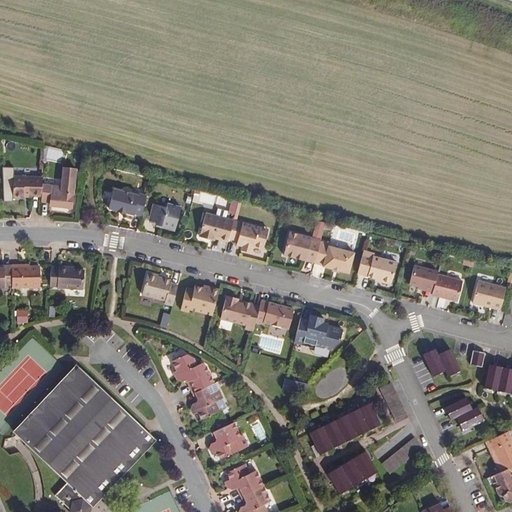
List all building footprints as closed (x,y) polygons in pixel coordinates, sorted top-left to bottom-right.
[(55,189),(36,189),(36,182),(6,181),(6,202),(16,203),(17,201),(36,202),(36,206),(44,206),(44,209),(48,209),(49,211),(67,211),(68,191),(66,191),(66,170),(55,170),(55,189)] [(137,195),(112,188),(107,208),(133,215),(133,213),(140,214),(145,195),(138,193),(137,195)] [(229,201),(227,213),(236,215),(238,202),(229,201)] [(169,232),(175,209),(161,205),(161,209),(148,205),(143,223),(150,225),(150,226),(156,228),(156,229),(169,232)] [(228,222),(228,221),(200,215),(194,238),(204,241),(205,238),(210,239),(223,243),(223,240),(228,222)] [(228,221),(228,222),(223,240),(232,242),(231,246),(237,247),(236,249),(236,251),(246,254),(248,247),(258,249),(261,238),(256,236),(258,229),(228,221)] [(325,244),(316,242),(311,259),(310,263),(310,264),(319,266),(319,267),(328,269),(335,271),(344,273),(349,253),(325,247),(325,244)] [(370,253),(359,251),(354,274),(377,280),(382,281),(381,282),(387,284),(393,262),(369,256),(370,253)] [(415,286),(421,288),(420,290),(429,292),(428,294),(454,301),(459,281),(433,274),(434,271),(411,265),(406,284),(415,286)] [(15,270),(7,270),(0,270),(0,291),(0,292),(0,290),(8,290),(8,291),(35,290),(34,271),(15,271),(15,270)] [(46,272),(45,291),(52,292),(52,293),(78,294),(79,275),(61,275),(62,272),(53,271),(53,272),(46,272)] [(169,278),(147,273),(142,294),(161,299),(162,303),(171,306),(177,284),(168,282),(169,278)] [(476,280),(470,302),(498,309),(503,287),(476,280)] [(208,317),(214,291),(207,290),(205,291),(199,290),(190,288),(189,292),(182,290),(176,312),(184,314),(185,311),(208,317)] [(234,302),(234,301),(222,298),(216,320),(242,327),(241,330),(249,332),(255,308),(248,306),(248,305),(239,303),(238,305),(233,304),(234,302)] [(26,309),(15,310),(16,322),(26,321),(26,309)] [(169,314),(163,313),(159,326),(165,328),(169,314)] [(297,319),(290,343),(299,346),(311,349),(312,346),(327,350),(336,341),(339,330),(324,327),(318,325),(319,323),(320,319),(306,316),(305,321),(297,319)] [(473,348),(470,362),(482,365),(485,351),(473,348)] [(432,351),(420,357),(430,378),(442,372),(445,378),(457,372),(447,351),(435,357),(432,351)] [(181,383),(182,384),(183,383),(186,384),(192,395),(196,402),(192,405),(193,406),(188,408),(187,411),(191,417),(194,415),(198,422),(216,413),(215,412),(211,404),(217,400),(218,400),(201,366),(194,369),(190,360),(172,369),(175,376),(171,378),(174,384),(178,385),(181,383)] [(511,367),(488,362),(483,384),(511,391),(511,367)] [(153,442),(75,370),(13,435),(67,485),(55,498),(69,511),(89,511),(90,507),(92,509),(153,442)] [(192,405),(196,402),(192,395),(186,384),(183,383),(182,384),(188,397),(192,405)] [(377,388),(398,431),(409,426),(389,383),(377,388)] [(443,408),(449,421),(454,418),(461,432),(482,422),(475,408),(469,410),(464,398),(443,408)] [(369,403),(306,434),(317,456),(379,425),(369,403)] [(257,421),(254,415),(249,418),(252,424),(257,421)] [(214,427),(216,432),(222,429),(219,424),(214,427)] [(254,425),(255,438),(262,438),(261,424),(254,425)] [(231,425),(222,429),(216,432),(214,433),(212,434),(215,442),(211,444),(212,445),(209,447),(209,450),(207,451),(210,457),(214,455),(218,461),(236,453),(231,444),(239,440),(231,425)] [(502,470),(499,472),(486,477),(490,484),(493,483),(499,495),(503,495),(504,499),(510,502),(511,501),(511,473),(510,475),(507,468),(511,465),(511,441),(511,439),(492,448),(502,470)] [(231,444),(236,453),(243,449),(239,440),(231,444)] [(381,468),(388,478),(422,452),(415,442),(381,468)] [(488,449),(499,472),(502,470),(492,448),(488,449)] [(325,476),(337,497),(376,475),(364,454),(325,476)] [(265,511),(261,505),(270,501),(254,472),(247,475),(242,466),(224,475),(228,481),(223,483),(226,490),(229,491),(234,488),(235,491),(238,489),(242,497),(239,498),(243,506),(240,507),(237,511),(265,511)]
